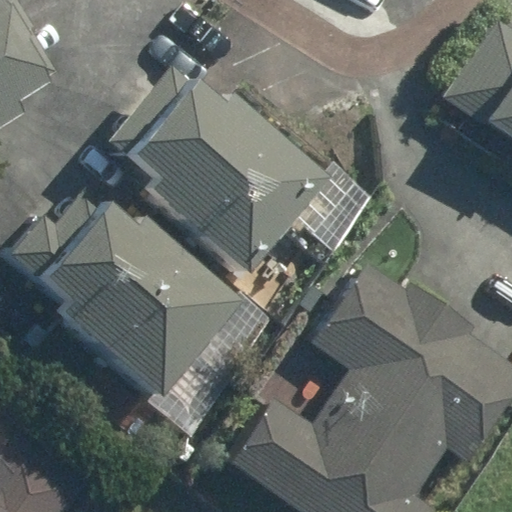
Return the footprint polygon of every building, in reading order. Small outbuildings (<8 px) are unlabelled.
[(511,1),(509,0),(494,0),(431,96),(511,150),(511,1)] [(0,16),(0,106),(38,84),(0,16)] [(164,62),(74,158),(207,283),(298,187),(164,62)] [(67,196),(0,278),(0,295),(124,394),(199,301),(67,196)] [(263,511),(418,511),(498,380),(334,282),(214,482),(263,511)] [(0,511),(47,511),(57,497),(0,459),(0,511)]
